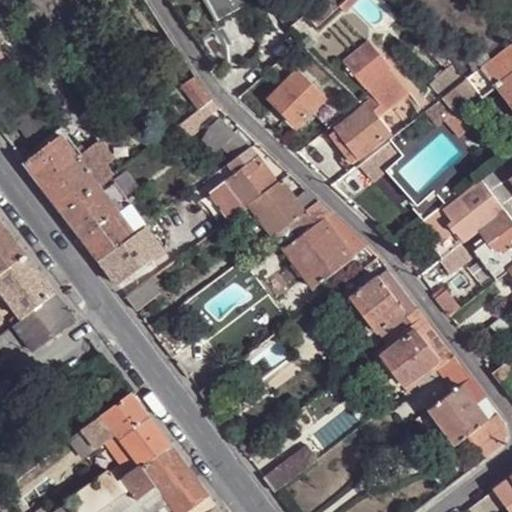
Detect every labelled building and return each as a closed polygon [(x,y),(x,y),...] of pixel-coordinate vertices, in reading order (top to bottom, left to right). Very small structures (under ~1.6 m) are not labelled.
[(217,0),(227,15),(248,3),(246,0),(217,0)] [(332,0),(325,0),(309,16),(317,25),(338,6),(332,0)] [(346,0),(340,6),(346,13),(359,0),(346,0)] [(369,40),(343,60),(386,112),(410,94),(369,40)] [(299,42),(286,53),(290,57),(298,51),(303,57),(309,51),(299,42)] [(495,86),(511,72),(511,42),(511,43),(497,56),(484,65),(480,68),(495,86)] [(0,61),(1,64),(8,58),(0,47),(0,61)] [(1,64),(0,61),(0,72),(12,63),(8,58),(1,64)] [(453,63),(437,77),(450,92),(455,88),(465,79),(467,78),(453,63)] [(327,97),(298,68),(271,97),(299,124),(313,111),(329,126),(344,114),(327,97)] [(495,86),(480,68),(467,78),(465,79),(473,88),(480,97),(495,86)] [(511,108),(511,72),(495,86),(511,108)] [(200,108),(211,99),(196,76),(182,84),(200,108)] [(450,106),(473,88),(465,79),(455,88),(450,92),(442,98),(450,106)] [(459,136),(469,127),(450,106),(442,98),(425,111),(437,125),(444,119),(459,136)] [(200,108),(180,123),(186,132),(219,107),(211,99),(200,108)] [(368,103),(337,127),(359,156),(390,132),(387,128),(368,103)] [(16,118),(29,136),(49,122),(36,104),(16,118)] [(219,118),(208,128),(204,139),(216,152),(223,146),(231,137),(236,132),(231,128),(219,118)] [(398,133),(393,136),(391,138),(404,154),(386,169),(417,204),(474,154),(459,136),(444,119),(437,125),(417,142),(405,127),(398,133)] [(237,124),(231,128),(236,132),(240,127),(237,124)] [(393,136),(398,133),(392,125),(387,128),(390,132),(393,136)] [(257,142),(240,127),(236,132),(231,137),(244,151),(251,147),(257,142)] [(355,160),(359,156),(337,127),(329,134),(345,153),(352,162),(355,160)] [(11,136),(14,141),(20,137),(17,132),(11,136)] [(61,135),(24,161),(42,184),(63,212),(111,176),(119,170),(112,160),(120,154),(107,137),(81,156),(76,149),(72,152),(61,135)] [(234,159),(244,151),(231,137),(223,146),(229,152),(234,159)] [(241,169),(258,156),(251,147),(244,151),(234,159),(241,169)] [(231,219),(279,183),(258,156),(241,169),(211,191),(231,219)] [(511,220),(511,179),(510,176),(501,159),(479,176),(481,180),(503,208),(511,220)] [(63,212),(98,259),(124,240),(135,232),(145,224),(111,176),(63,212)] [(503,208),(481,180),(425,223),(435,236),(439,242),(436,245),(434,246),(442,257),(463,240),(479,227),(503,208)] [(275,236),(321,202),(303,186),(292,195),(282,181),(279,183),(231,219),(241,231),(261,217),(275,236)] [(424,219),(446,202),(435,190),(414,208),(424,219)] [(314,288),(354,258),(353,256),(362,249),(367,245),(321,202),(275,236),(314,288)] [(474,251),(496,278),(510,266),(511,264),(511,220),(503,208),(479,227),(488,238),(484,243),(481,239),(473,245),(476,249),(474,251)] [(5,226),(0,230),(0,273),(26,254),(5,226)] [(137,257),(147,249),(135,232),(124,240),(137,257)] [(112,277),(137,257),(124,240),(98,259),(112,277)] [(442,257),(453,272),(475,254),(463,240),(442,257)] [(380,257),(367,245),(362,249),(374,261),(380,257)] [(56,293),(26,254),(0,273),(0,288),(22,319),(56,293)] [(406,311),(415,304),(388,269),(379,275),(406,311)] [(352,296),(379,332),(406,311),(379,275),(352,296)] [(138,311),(162,293),(155,284),(159,281),(155,276),(127,297),(138,311)] [(449,316),(460,308),(446,290),(435,298),(449,316)] [(33,351),(76,319),(56,293),(22,319),(13,325),(33,351)] [(403,331),(424,316),(418,308),(380,336),(386,344),(403,331)] [(511,313),(508,309),(492,323),(499,332),(511,321),(511,313)] [(403,331),(408,337),(418,329),(421,331),(431,325),(424,316),(403,331)] [(431,325),(421,331),(440,358),(418,375),(422,382),(446,364),(455,357),(431,325)] [(383,356),(405,385),(418,375),(440,358),(421,331),(418,329),(408,337),(383,356)] [(386,344),(378,350),(383,356),(408,337),(403,331),(386,344)] [(87,367),(100,385),(116,372),(102,354),(87,367)] [(455,357),(446,364),(454,375),(447,380),(454,391),(462,384),(471,378),(455,357)] [(511,370),(506,362),(492,372),(511,398),(511,370)] [(418,375),(405,385),(409,391),(422,382),(418,375)] [(511,431),(471,378),(462,384),(488,420),(469,435),(487,457),(511,439),(511,431)] [(215,412),(226,403),(212,383),(199,392),(215,412)] [(488,420),(462,384),(454,391),(429,409),(456,444),(469,435),(488,420)] [(133,394),(105,415),(119,435),(122,439),(151,418),(133,394)] [(107,444),(119,435),(105,415),(92,424),(107,444)] [(135,455),(143,466),(171,445),(160,430),(151,418),(122,439),(135,455)] [(107,444),(122,464),(135,455),(122,439),(119,435),(107,444)] [(251,447),(246,441),(240,446),(244,452),(251,447)] [(169,502),(176,511),(188,511),(209,496),(171,445),(143,466),(126,479),(124,480),(138,500),(157,486),(169,502)] [(265,478),(276,492),(301,473),(318,460),(307,445),(264,477),(265,478)] [(123,475),(126,479),(143,466),(135,455),(122,464),(118,468),(123,475)] [(99,511),(126,492),(120,483),(117,480),(112,473),(103,480),(59,511),(99,511)] [(511,511),(511,476),(493,491),(504,505),(505,506),(508,511),(511,511)] [(120,483),(126,492),(99,511),(156,511),(169,502),(157,486),(138,500),(124,480),(120,483)] [(493,491),(469,509),(471,511),(494,511),(504,505),(493,491)] [(210,511),(218,507),(209,496),(188,511),(210,511)]
